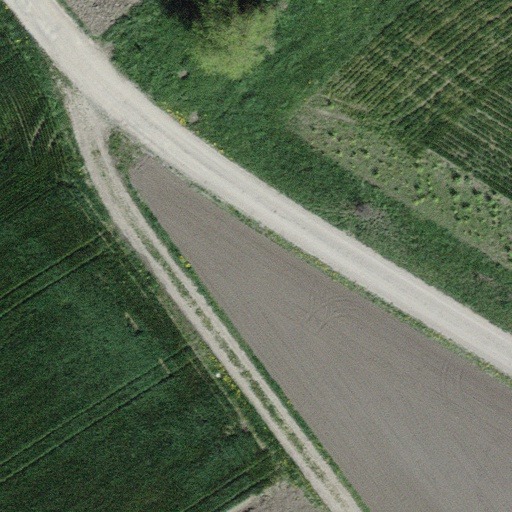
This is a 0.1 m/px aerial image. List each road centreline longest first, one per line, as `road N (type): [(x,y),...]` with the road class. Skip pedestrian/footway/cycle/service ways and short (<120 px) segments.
road 1 (track): [(511,350),(68,62),(29,0)]
road 2 (track): [(68,62),(380,511)]
